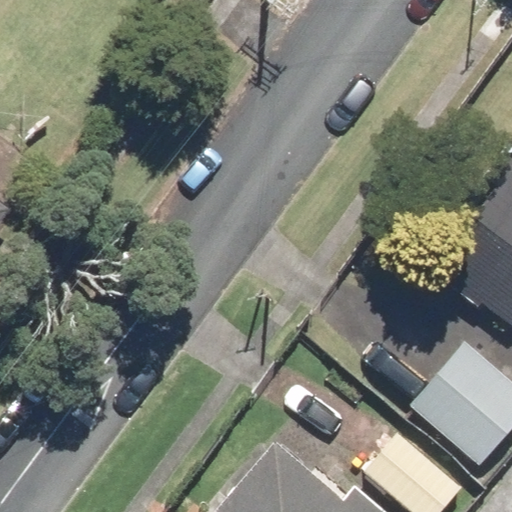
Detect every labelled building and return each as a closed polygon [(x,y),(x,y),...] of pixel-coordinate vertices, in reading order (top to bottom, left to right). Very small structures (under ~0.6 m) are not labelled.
[(421,263),(501,319),(511,303),(511,139),(510,137),(421,263)] [(0,219),(10,207),(0,199),(0,219)] [(511,368),(464,331),(406,406),(470,456),(511,402),(511,368)] [(407,430),(373,468),(421,511),(434,511),(464,480),(407,430)] [(365,511),(270,440),(215,511),(365,511)]
